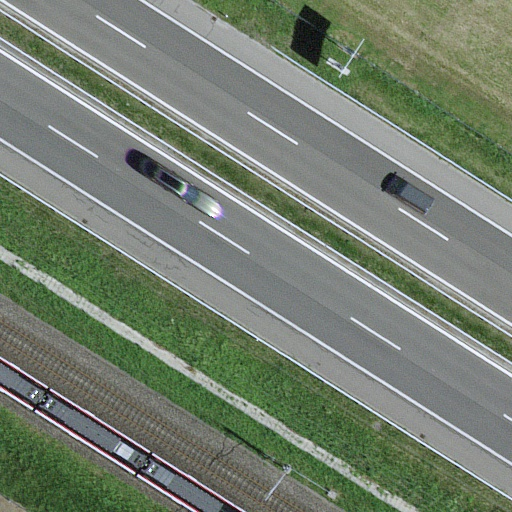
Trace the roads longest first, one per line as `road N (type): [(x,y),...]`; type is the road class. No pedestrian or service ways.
road 1 (motorway): [(0,95),(511,421)]
road 2 (motorway): [(511,281),(75,0)]
